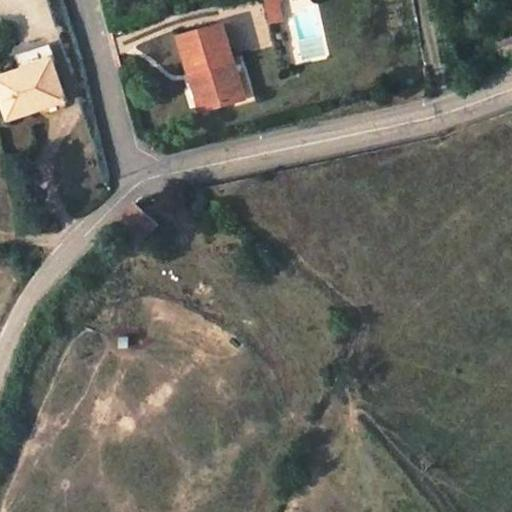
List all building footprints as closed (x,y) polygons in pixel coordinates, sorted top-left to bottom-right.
[(284,21),(278,1),(268,3),(274,24),(284,21)] [(223,24),(181,36),(191,74),(199,72),(209,109),(255,96),(243,54),(234,57),(223,24)] [(511,39),(501,42),(504,54),(511,51),(511,39)] [(67,103),(49,46),(18,55),(23,70),(0,77),(0,89),(9,119),(45,109),(46,114),(66,108),(65,104),(67,103)] [(202,111),(209,109),(199,72),(191,74),(202,111)] [(118,224),(138,243),(155,226),(135,206),(118,224)]
